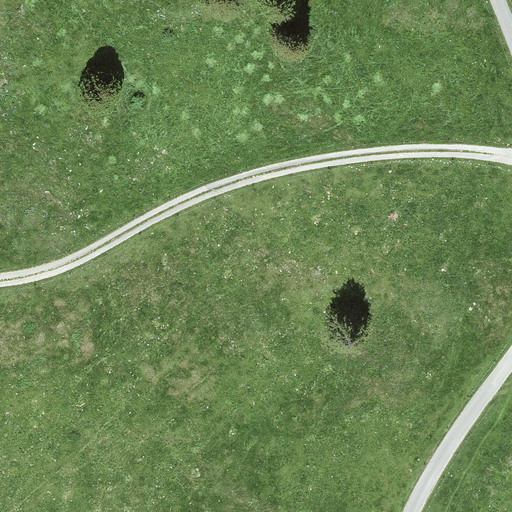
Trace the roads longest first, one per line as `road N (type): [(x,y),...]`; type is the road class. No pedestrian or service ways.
road 1 (track): [(511,158),(399,150),(261,172),(199,191),(50,268),(0,278)]
road 2 (unclassified): [(412,511),(511,357)]
